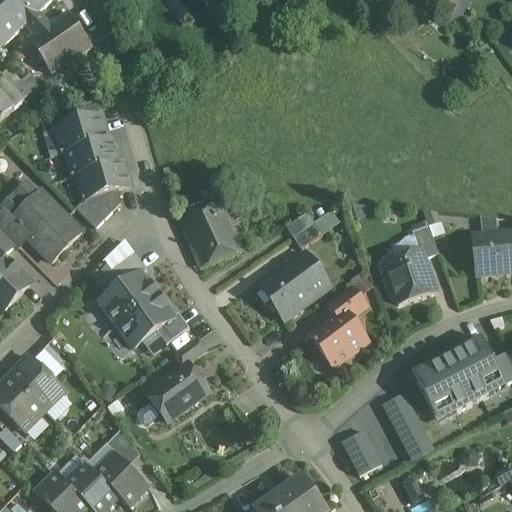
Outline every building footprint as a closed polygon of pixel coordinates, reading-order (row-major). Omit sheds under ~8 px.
[(0,0),(0,52),(25,29),(34,39),(50,27),(39,16),(55,0),(0,0)] [(200,0),(212,14),(229,0),(200,0)] [(34,39),(29,43),(52,76),(92,51),(69,15),(50,27),(34,39)] [(30,77),(20,86),(9,73),(2,79),(24,102),(40,87),(30,77)] [(0,128),(26,104),(24,102),(2,79),(0,77),(0,128)] [(96,108),(61,119),(64,130),(100,120),(96,108)] [(64,130),(55,133),(62,158),(66,157),(66,156),(108,144),(108,143),(101,119),(100,120),(64,130)] [(108,144),(66,156),(66,157),(73,181),(77,180),(77,179),(119,167),(119,166),(112,142),(108,143),(108,144)] [(119,167),(77,179),(77,180),(84,204),(118,194),(130,190),(123,165),(119,166),(119,167)] [(12,222),(10,224),(28,242),(52,266),(81,236),(40,194),(12,222)] [(118,194),(87,203),(88,206),(89,206),(105,223),(120,207),(118,194)] [(219,200),(177,218),(200,272),(242,254),(227,219),(222,206),(219,200)] [(234,201),(222,206),(227,219),(239,213),(234,201)] [(105,223),(89,206),(88,206),(80,208),(76,212),(96,232),(105,223)] [(332,213),(314,225),(322,236),(339,225),(332,213)] [(12,222),(5,215),(0,219),(0,231),(7,240),(15,248),(19,251),(28,242),(10,224),(12,222)] [(307,216),(286,231),(292,241),(314,226),(307,216)] [(314,226),(292,241),(301,254),(322,239),(314,226)] [(429,230),(412,236),(419,256),(420,255),(423,264),(439,258),(429,230)] [(0,232),(0,257),(3,261),(15,248),(7,240),(0,232)] [(511,236),(473,240),(477,280),(511,276),(511,236)] [(133,255),(110,273),(123,290),(141,276),(141,278),(147,274),(133,255)] [(419,256),(384,267),(393,292),(390,297),(392,302),(397,304),(398,309),(434,296),(423,264),(420,255),(419,256)] [(3,261),(0,257),(0,314),(2,316),(30,287),(3,261)] [(304,259),(260,292),(285,325),(329,292),(304,259)] [(123,290),(99,307),(116,329),(159,298),(158,297),(151,288),(150,286),(149,287),(141,278),(141,276),(123,290)] [(369,312),(353,290),(327,310),(335,320),(343,314),(351,325),(369,312)] [(159,298),(116,329),(132,352),(156,335),(174,321),(173,320),(166,310),(167,309),(166,308),(159,299),(159,298)] [(335,320),(310,340),(334,371),(367,346),(351,325),(343,314),(335,320)] [(174,321),(156,335),(166,349),(190,331),(179,316),(173,320),(174,321)] [(482,340),(413,375),(439,428),(507,393),(482,340)] [(55,343),(43,354),(60,371),(69,362),(55,343)] [(197,343),(175,359),(183,370),(188,366),(188,367),(206,354),(197,343)] [(60,371),(43,354),(33,365),(50,381),(60,371)] [(33,365),(30,361),(10,382),(44,415),(64,395),(50,381),(33,365)] [(183,370),(145,397),(152,406),(140,415),(137,418),(137,423),(140,427),(144,428),(149,427),(161,418),(167,426),(209,395),(188,367),(188,366),(183,370)] [(10,382),(0,391),(0,413),(23,437),(44,415),(10,382)] [(404,397),(381,409),(411,465),(434,452),(404,397)] [(0,434),(0,438),(13,453),(22,445),(6,428),(0,434)] [(139,458),(121,434),(106,450),(114,458),(127,470),(139,458)] [(365,434),(341,446),(358,480),(382,468),(365,434)] [(127,470),(114,458),(95,477),(119,501),(128,510),(136,502),(137,503),(148,492),(127,470)] [(95,477),(85,467),(65,487),(88,510),(90,511),(105,511),(108,509),(110,510),(119,501),(95,477)] [(55,477),(34,498),(47,511),(86,511),(88,510),(65,487),(55,477)] [(323,511),(303,481),(258,511),(323,511)]
